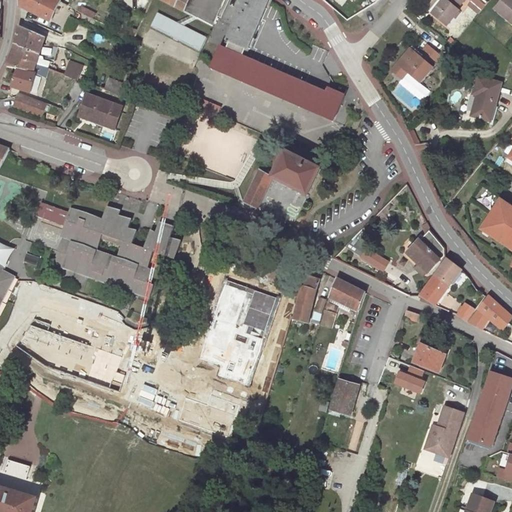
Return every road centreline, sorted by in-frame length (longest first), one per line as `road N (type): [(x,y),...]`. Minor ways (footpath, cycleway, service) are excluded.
road 1 (residential): [(387,120),(376,140),(369,202),(312,246),(511,350)]
road 2 (tertiary): [(387,120),(426,199),(511,304)]
road 3 (unknown): [(490,340),(435,511)]
road 4 (residential): [(133,174),(0,128)]
